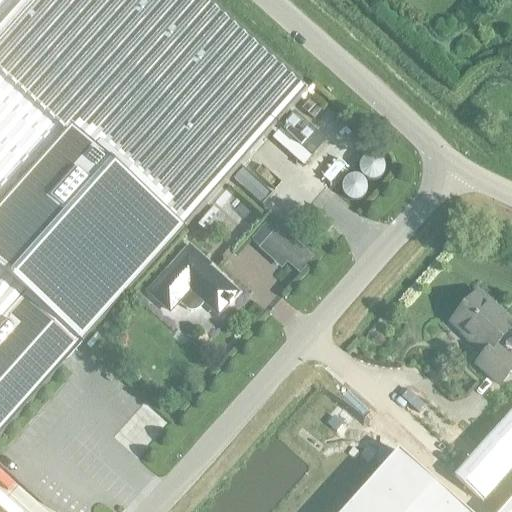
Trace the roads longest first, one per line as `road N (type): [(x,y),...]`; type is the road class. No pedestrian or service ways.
road 1 (unclassified): [(149,511),(457,166)]
road 2 (unclassified): [(457,166),(266,0)]
